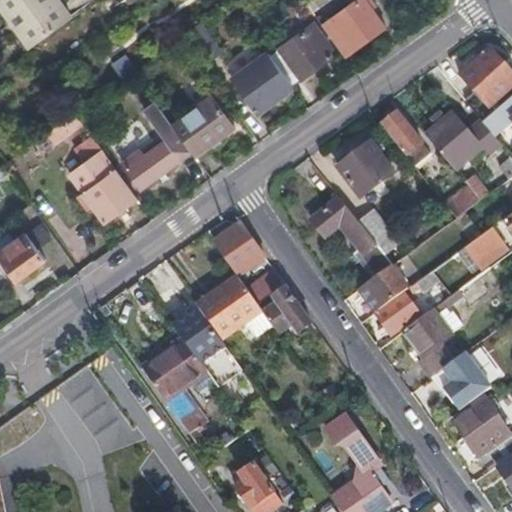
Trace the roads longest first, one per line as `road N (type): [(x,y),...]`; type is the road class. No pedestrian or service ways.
road 1 (residential): [(474,511),(239,183)]
road 2 (residential): [(239,183),(490,0)]
road 3 (residential): [(239,183),(0,355)]
